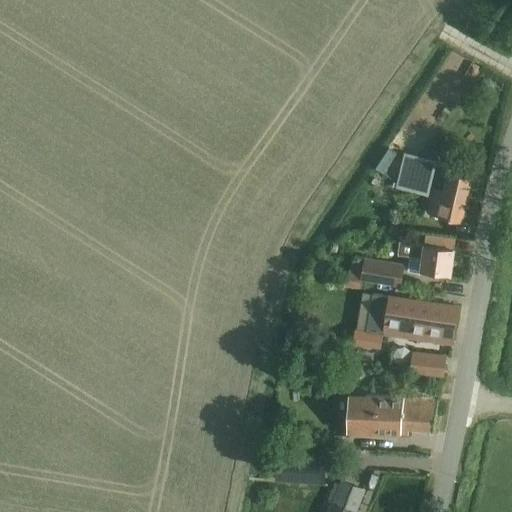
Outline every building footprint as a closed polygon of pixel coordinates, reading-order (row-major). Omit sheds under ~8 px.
[(416,158),(405,155),(399,180),(410,182),(416,158)] [(461,221),(471,178),(446,172),(441,193),(433,191),(428,213),(461,221)] [(410,242),(403,241),(400,253),(407,255),(408,255),(407,269),(409,271),(417,273),(419,271),(447,276),(452,250),(410,242)] [(396,284),(399,268),(381,264),(382,259),(363,255),(359,277),(396,284)] [(380,351),(383,336),(450,344),(458,307),(371,293),(365,332),(369,333),(367,342),(356,340),(356,347),(380,351)] [(412,348),(408,368),(440,375),(444,355),(412,348)] [(432,431),(436,402),(404,395),(351,393),(347,431),(401,435),(401,429),(432,431)] [(278,448),(276,481),(298,482),(323,484),(324,473),(325,452),(278,448)] [(356,511),(364,491),(340,482),(331,505),(330,504),(327,511),(356,511)] [(417,509),(422,498),(402,489),(397,500),(417,509)]
